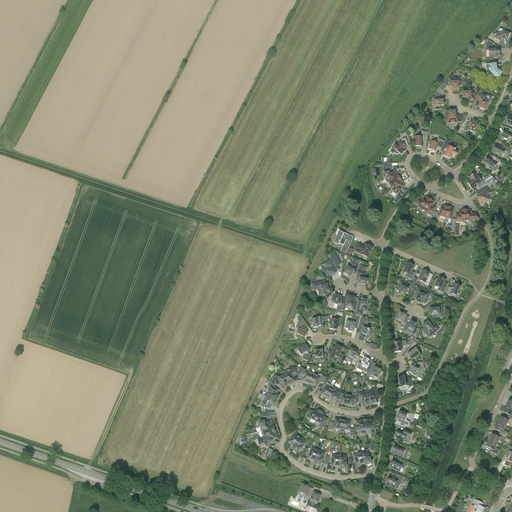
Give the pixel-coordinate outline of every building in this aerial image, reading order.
[(504,30),(503,31),(502,30),(501,29),(500,29),(499,30),(498,31),(498,32),(495,34),(493,38),(500,41),(501,40),(506,38),(509,40),(511,34),(504,30)] [(486,51),(489,51),(489,57),(496,57),(496,56),(499,56),(499,49),(496,49),(496,48),(492,48),(492,47),(494,43),(488,40),(485,44),(486,51)] [(486,71),(490,71),(491,72),(491,74),(492,75),(494,76),(491,82),(495,84),(498,78),(499,79),(502,73),(498,71),(501,66),(501,65),(500,65),(495,65),(494,65),(494,64),(492,65),(492,64),(485,65),(486,71)] [(449,79),(449,85),(452,85),(453,90),(458,89),(458,86),(461,85),(460,78),(449,79)] [(443,90),(448,86),(444,82),(440,87),(443,90)] [(474,100),(474,89),(466,90),(467,93),(463,93),(463,98),(468,98),(469,103),(472,104),(474,100)] [(436,92),(434,93),(435,98),(432,98),(433,110),(434,110),(441,109),(441,106),(443,106),(443,105),(443,101),(443,100),(442,100),(440,101),(440,97),(440,95),(437,93),(436,92)] [(477,101),(480,101),(478,107),(480,107),(479,108),(484,110),(484,109),(486,110),(488,104),(489,104),(490,101),(490,100),(487,99),(487,100),(484,99),(485,97),(479,95),(477,101)] [(449,115),(446,116),(447,123),(461,122),(461,116),(455,116),(454,111),(449,112),(449,115)] [(473,121),(470,120),(469,125),(466,124),(464,131),(467,132),(467,129),(476,132),(479,123),(477,122),(473,121)] [(510,142),(511,140),(511,139),(511,130),(510,129),(508,133),(504,130),(500,138),(510,142)] [(421,148),(422,147),(422,140),(424,140),(424,138),(427,138),(428,132),(422,131),(421,135),(414,137),(413,138),(413,139),(413,140),(414,140),(415,141),(415,147),(417,147),(417,148),(421,148)] [(398,155),(399,154),(401,156),(402,154),(403,155),(405,152),(404,152),(405,150),(405,149),(404,147),(408,145),(406,138),(402,139),(402,140),(400,142),(400,141),(398,144),(397,143),(392,148),(395,151),(392,154),(398,155)] [(429,144),(430,145),(428,149),(430,150),(430,151),(431,152),(432,152),(433,151),(435,152),(437,146),(439,147),(438,148),(441,149),(445,142),(438,138),(437,140),(435,139),(434,140),(433,142),(431,141),(429,144)] [(442,155),(450,160),(452,156),(455,158),(458,151),(448,146),(451,142),(446,140),(445,142),(441,149),(444,151),(442,155)] [(504,145),(502,148),(497,145),(496,147),(495,147),(494,147),(493,149),(493,150),(494,150),(493,152),(501,157),(503,155),(504,155),(505,155),(506,152),(509,154),(511,149),(504,145)] [(494,157),(492,160),(488,157),(483,164),(490,171),(491,170),(493,171),(494,172),(495,172),(496,171),(497,170),(497,169),(497,168),(496,167),(495,166),(497,164),(499,161),(494,157)] [(384,179),(385,179),(382,181),(385,184),(388,182),(397,176),(398,176),(397,175),(394,171),(389,174),(388,173),(383,174),(384,179)] [(483,181),(482,182),(478,176),(477,177),(475,173),(470,176),(472,180),(467,183),(471,189),(477,185),(479,188),(485,184),(483,181)] [(490,175),(484,179),(487,185),(492,182),(495,180),(490,175)] [(402,181),(399,177),(398,178),(397,176),(388,182),(391,187),(401,181),(402,181)] [(401,181),(391,187),(393,191),(392,192),(396,195),(400,191),(398,190),(404,186),(402,182),(401,181)] [(480,191),(482,194),(477,197),(482,205),(490,200),(487,195),(490,193),(486,187),(480,191)] [(419,199),(415,203),(419,207),(418,208),(418,209),(418,210),(419,211),(420,211),(421,211),(421,212),(429,199),(426,197),(425,198),(424,197),(422,199),(423,200),(422,201),(419,199)] [(435,208),(432,207),(433,203),(432,202),(433,201),(429,199),(421,212),(422,212),(423,213),(424,214),(425,214),(426,213),(427,213),(427,212),(433,214),(435,208)] [(439,219),(439,217),(445,218),(447,206),(445,206),(444,206),(441,206),(439,215),(437,215),(438,212),(435,212),(432,219),(436,220),(437,218),(439,219)] [(448,223),(449,219),(451,219),(453,209),(451,208),(450,207),(447,206),(445,218),(444,222),(448,223)] [(465,224),(466,224),(465,210),(461,210),(461,211),(459,211),(459,214),(456,214),(455,219),(455,221),(460,222),(462,222),(463,223),(464,223),(465,224)] [(473,214),(471,211),(468,211),(468,210),(465,210),(466,224),(467,223),(468,223),(469,222),(469,221),(472,221),(476,221),(479,218),(476,212),(473,214)] [(352,238),(343,234),(344,234),(342,233),(342,231),(338,229),(335,235),(337,236),(334,243),(339,245),(339,243),(343,245),(341,251),(345,253),(352,238)] [(354,250),(361,253),(361,254),(368,257),(372,247),(365,244),(364,247),(361,246),(357,244),(354,250)] [(330,256),(332,259),(325,264),(327,268),(323,270),(326,276),(329,274),(330,276),(331,277),(331,276),(336,273),(335,272),(336,271),(339,270),(337,266),(341,264),(334,253),(330,256)] [(354,271),(353,270),(354,269),(357,269),(358,263),(350,261),(349,268),(348,267),(348,268),(347,268),(346,269),(346,270),(344,273),(348,275),(347,276),(350,278),(352,275),(351,274),(354,271)] [(406,277),(412,280),(415,273),(411,271),(414,266),(407,263),(406,266),(405,266),(403,272),(407,274),(406,277)] [(356,281),(359,281),(358,284),(366,285),(367,280),(363,279),(366,268),(362,267),(363,265),(360,264),(356,281)] [(430,273),(423,270),(419,279),(422,280),(422,281),(425,283),(424,284),(428,286),(431,278),(428,277),(430,273)] [(442,277),(441,278),(439,277),(435,286),(438,288),(437,290),(443,293),(446,287),(443,286),(445,280),(444,279),(443,278),(442,277)] [(326,295),(325,292),(328,291),(327,284),(325,285),(325,282),(312,284),(313,289),(318,288),(319,296),(326,295)] [(401,287),(398,294),(404,297),(408,289),(406,288),(407,285),(406,284),(400,282),(398,285),(401,287)] [(448,287),(445,293),(453,296),(455,295),(457,296),(457,294),(459,294),(458,293),(461,287),(455,284),(453,288),(452,288),(448,287)] [(416,301),(422,304),(423,303),(426,304),(431,294),(418,288),(416,292),(417,292),(414,298),(417,299),(416,301)] [(331,301),(333,302),(333,303),(334,303),(334,304),(337,305),(337,308),(337,310),(341,311),(342,305),(343,305),(344,299),(341,298),(341,297),(338,296),(337,295),(336,295),(335,296),(335,295),(334,297),(333,296),(331,301)] [(357,302),(354,302),(355,298),(348,296),(346,307),(352,308),(352,310),(355,311),(357,302)] [(363,300),(362,304),(358,303),(355,316),(359,317),(362,317),(363,311),(367,312),(368,304),(367,304),(368,301),(363,300)] [(435,305),(435,309),(430,309),(430,315),(435,315),(435,318),(443,317),(442,305),(435,305)] [(405,318),(406,315),(400,312),(396,320),(396,322),(404,326),(408,319),(405,318)] [(323,322),(325,316),(316,317),(317,319),(312,319),(312,322),(311,325),(313,325),(313,328),(318,328),(318,326),(321,326),(321,324),(322,324),(322,322),(323,322)] [(352,317),(351,322),(346,321),(345,328),(348,329),(348,331),(353,333),(354,326),(357,327),(359,319),(352,317)] [(338,318),(338,320),(331,319),(331,323),(329,323),(329,325),(330,325),(330,329),(337,330),(337,326),(341,326),(342,318),(338,318)] [(371,332),(371,331),(370,330),(371,328),(367,327),(369,321),(362,319),(358,330),(362,331),(361,334),(364,335),(363,337),(367,340),(368,339),(369,338),(370,337),(370,336),(371,335),(371,333),(371,332)] [(302,338),(303,337),(305,338),(307,333),(306,332),(307,329),(306,328),(308,326),(303,320),(300,327),(301,327),(300,329),(299,329),(297,330),(296,331),(296,333),(296,334),(295,335),(296,335),(296,338),(297,338),(297,339),(302,338)] [(417,329),(414,327),(416,324),(411,322),(410,324),(407,323),(403,331),(412,335),(413,333),(415,334),(417,329)] [(432,322),(429,324),(428,322),(423,326),(425,328),(422,330),(429,337),(438,330),(432,322)] [(397,353),(397,352),(401,352),(401,347),(402,346),(402,347),(406,346),(406,345),(407,345),(408,345),(410,346),(414,341),(414,340),(409,338),(408,342),(406,342),(406,341),(400,341),(400,342),(394,343),(395,350),(394,350),(394,353),(397,353)] [(414,341),(410,346),(413,349),(412,350),(413,351),(407,355),(408,356),(408,357),(408,358),(408,359),(409,359),(410,359),(412,361),(415,358),(415,359),(420,356),(417,352),(418,351),(417,350),(420,346),(417,344),(419,342),(414,340),(414,341)] [(308,351),(309,350),(305,344),(300,348),(301,349),(298,351),(301,356),(302,355),(303,357),(302,359),(308,361),(311,354),(308,353),(308,352),(309,352),(309,351),(308,351)] [(343,355),(341,353),(343,348),(336,345),(334,349),(333,349),(329,356),(334,358),(335,356),(341,359),(343,355)] [(347,353),(348,354),(347,356),(347,357),(348,358),(349,360),(350,361),(352,362),(356,364),(359,357),(356,355),(357,354),(356,354),(357,351),(350,348),(349,350),(348,350),(347,351),(347,352),(347,353)] [(323,353),(322,353),(322,351),(315,351),(315,355),(312,356),(313,356),(313,357),(314,359),(314,360),(315,361),(317,362),(318,362),(319,362),(321,362),(321,363),(321,361),(324,361),(327,355),(323,353)] [(369,360),(363,357),(361,364),(359,363),(357,369),(368,373),(368,374),(372,364),(369,363),(369,364),(367,363),(369,360)] [(418,367),(417,369),(411,366),(408,372),(413,374),(412,375),(416,377),(417,377),(418,377),(419,377),(420,376),(421,375),(424,368),(423,362),(418,363),(418,367)] [(380,373),(381,370),(375,367),(374,369),(371,367),(372,364),(368,374),(368,373),(366,376),(368,377),(371,376),(377,378),(379,375),(380,373)] [(293,383),(295,382),(293,377),(298,374),(297,367),(289,368),(289,370),(288,370),(282,373),(284,376),(289,386),(292,384),(293,383)] [(303,373),(305,374),(302,381),(309,384),(314,374),(310,372),(309,371),(301,367),(298,373),(303,375),(303,373)] [(320,375),(317,376),(314,374),(309,384),(316,387),(319,381),(321,381),(320,382),(324,384),(326,378),(320,375)] [(282,388),(285,387),(286,387),(289,386),(284,376),(279,378),(275,375),(269,382),(271,383),(274,386),(275,386),(280,383),(282,388)] [(406,380),(405,380),(404,377),(398,378),(399,382),(398,382),(397,388),(398,388),(400,388),(401,388),(401,389),(402,389),(405,388),(405,387),(408,386),(410,388),(414,385),(410,379),(407,381),(406,380)] [(324,396),(325,396),(326,397),(333,387),(328,384),(325,382),(321,387),(325,389),(321,395),(324,396)] [(269,391),(266,396),(277,401),(280,395),(275,393),(277,390),(273,388),(274,386),(271,383),(267,390),(269,391)] [(328,399),(331,401),(335,395),(338,397),(340,391),(338,390),(333,387),(326,397),(328,398),(328,399)] [(375,404),(375,403),(376,403),(375,396),(378,395),(376,390),(367,392),(370,404),(372,404),(372,405),(375,404)] [(340,391),(338,397),(341,398),(340,404),(347,405),(348,396),(344,395),(345,392),(340,391)] [(369,405),(370,404),(367,392),(358,394),(360,400),(363,399),(364,406),(366,405),(366,406),(369,405)] [(355,395),(355,397),(348,396),(347,405),(353,406),(355,398),(357,398),(357,395),(355,395)] [(277,401),(266,396),(265,396),(260,406),(269,408),(270,405),(275,407),(277,401)] [(511,409),(506,406),(503,412),(510,416),(508,418),(511,419),(511,409)] [(315,421),(320,412),(318,410),(317,411),(315,410),(314,412),(312,412),(310,411),(307,417),(315,421)] [(406,421),(406,417),(408,413),(400,410),(400,412),(399,413),(398,414),(398,415),(398,416),(399,417),(398,418),(396,421),(401,423),(399,426),(402,427),(410,426),(409,422),(406,421)] [(323,413),(320,412),(315,421),(314,425),(319,427),(321,424),(324,426),(327,420),(325,418),(324,417),(325,415),(323,414),(323,413)] [(499,420),(498,423),(505,427),(507,424),(511,426),(511,425),(511,419),(508,418),(507,421),(501,417),(500,419),(500,418),(499,420)] [(335,418),(334,423),(331,423),(329,427),(329,430),(333,430),(333,428),(341,429),(340,432),(343,419),(340,419),(339,419),(335,418)] [(346,421),(346,420),(343,419),(340,432),(344,433),(350,434),(350,429),(349,429),(350,421),(346,421)] [(357,430),(360,430),(360,433),(362,435),(366,434),(365,420),(362,420),(362,421),(359,421),(360,424),(356,424),(357,430)] [(375,422),(372,423),(371,420),(369,421),(369,420),(365,420),(366,434),(375,434),(375,429),(375,422)] [(262,431),(273,427),(273,425),(272,426),(271,421),(264,424),(264,422),(259,422),(259,427),(260,427),(262,431)] [(494,429),(501,433),(500,435),(506,438),(507,438),(507,437),(507,436),(508,433),(504,431),(505,427),(498,423),(494,429)] [(264,437),(275,432),(276,432),(274,428),(273,427),(262,431),(264,437)] [(395,437),(404,441),(403,442),(408,444),(410,439),(409,438),(412,433),(405,429),(404,432),(398,430),(398,431),(397,432),(396,433),(395,434),(395,435),(396,436),(395,437)] [(275,434),(276,434),(275,432),(264,437),(257,439),(258,442),(258,443),(264,441),(268,445),(269,446),(271,443),(272,442),(271,441),(277,438),(275,434)] [(296,446),(302,439),(295,433),(288,442),(291,445),(292,445),(292,446),(294,448),(296,446)] [(490,437),(489,440),(497,444),(498,441),(503,443),(506,438),(500,435),(498,437),(492,434),(491,436),(491,435),(490,437)] [(302,439),(296,446),(294,448),(293,450),(297,453),(301,448),(302,448),(306,443),(302,439)] [(500,450),(495,448),(497,444),(489,440),(485,447),(492,450),(491,452),(497,455),(500,450)] [(405,459),(409,451),(408,450),(409,448),(403,445),(402,448),(395,445),(395,447),(394,447),(393,448),(393,449),(393,450),(393,451),(392,452),(400,456),(400,457),(405,459)] [(316,461),(320,451),(312,448),(308,458),(312,460),(312,459),(313,460),(316,461)] [(270,449),(265,455),(269,458),(274,451),(270,449)] [(361,452),(365,463),(366,465),(371,463),(369,457),(367,450),(361,452)] [(320,451),(316,461),(315,464),(320,465),(322,460),(322,461),(325,453),(320,451)] [(365,463),(361,452),(353,455),(355,459),(352,460),(353,464),(356,462),(357,466),(361,464),(362,464),(363,464),(365,463)] [(340,467),(340,455),(332,455),(332,467),(336,467),(336,466),(337,466),(337,467),(340,467)] [(391,465),(391,466),(390,468),(399,472),(401,468),(404,469),(407,463),(400,460),(399,463),(393,460),(392,462),(392,463),(391,463),(391,464),(391,465)] [(389,478),(388,478),(387,478),(387,479),(386,481),(386,483),(387,483),(386,485),(398,490),(403,478),(394,474),(392,477),(390,476),(389,478)] [(305,495),(308,487),(302,484),(298,493),(305,495)] [(316,505),(320,496),(314,493),(310,502),(309,502),(306,510),(309,511),(316,511),(319,506),(316,505)] [(481,511),(483,508),(482,507),(483,504),(474,499),(472,502),(475,504),(471,511),(481,511)] [(458,511),(460,511),(465,504),(463,503),(461,506),(459,505),(456,511),(458,511)]
